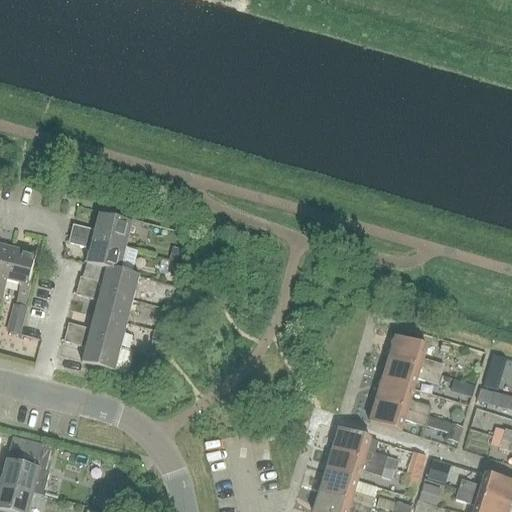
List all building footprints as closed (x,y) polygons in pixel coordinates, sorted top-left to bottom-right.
[(70,237),(125,251),(131,227),(98,218),(94,234),(73,228),(70,237)] [(119,274),(125,251),(70,237),(68,246),(89,251),(85,267),(104,272),(105,271),(119,275),(119,274)] [(10,250),(0,247),(0,301),(1,302),(5,284),(1,283),(10,250)] [(26,288),(35,256),(10,250),(1,283),(5,284),(20,288),(16,305),(24,308),(29,289),(26,288)] [(177,252),(174,264),(184,266),(187,254),(177,252)] [(80,281),(78,289),(132,304),(139,279),(119,274),(119,275),(105,271),(104,272),(101,286),(80,281)] [(182,276),(167,272),(165,282),(180,286),(182,276)] [(78,289),(76,298),(96,304),(92,318),(126,327),(132,304),(78,289)] [(20,336),(27,309),(13,306),(6,333),(20,336)] [(68,327),(66,336),(120,350),(126,327),(92,318),(88,332),(68,327)] [(154,333),(152,342),(167,346),(168,346),(170,337),(169,337),(154,333)] [(66,336),(64,345),(84,350),(80,365),(114,374),(120,350),(66,336)] [(422,361),(425,349),(393,339),(387,361),(438,377),(441,367),(422,361)] [(442,344),(439,354),(447,356),(450,347),(442,344)] [(435,387),(438,377),(387,361),(381,381),(412,392),(416,381),(435,387)] [(486,376),(482,389),(496,393),(500,381),(486,376)] [(409,402),(412,392),(381,381),(375,402),(426,418),(429,408),(409,402)] [(457,384),(454,396),(470,400),(474,389),(457,384)] [(479,391),(476,403),(487,407),(491,395),(479,391)] [(423,428),(426,418),(375,402),(368,423),(400,433),(404,422),(423,428)] [(459,426),(465,420),(463,413),(456,411),(450,417),(452,424),(459,426)] [(511,443),(511,431),(504,429),(501,440),(511,443)] [(366,452),(369,440),(337,430),(331,452),(383,468),(386,458),(366,452)] [(38,456),(41,444),(11,437),(5,461),(0,459),(0,469),(2,470),(0,480),(0,486),(29,495),(30,491),(40,493),(48,458),(38,456)] [(511,443),(501,440),(498,450),(511,454),(511,443)] [(380,478),(383,468),(331,452),(324,473),(357,483),(360,472),(380,478)] [(432,463),(428,480),(446,485),(451,469),(432,463)] [(384,468),(381,478),(386,480),(392,482),(395,472),(389,470),(384,468)] [(353,493),(357,483),(324,473),(318,494),(371,509),(379,511),(383,511),(386,503),(374,499),(353,493)] [(510,507),(511,500),(511,484),(484,476),(480,488),(461,482),(458,491),(510,507)] [(25,511),(29,495),(0,486),(0,511),(25,511)] [(434,507),(439,490),(424,486),(419,502),(434,507)] [(96,490),(91,506),(109,511),(110,511),(115,496),(96,490)] [(508,511),(510,507),(458,491),(455,501),(474,507),(472,511),(508,511)] [(379,511),(371,509),(318,494),(312,511),(379,511)]
